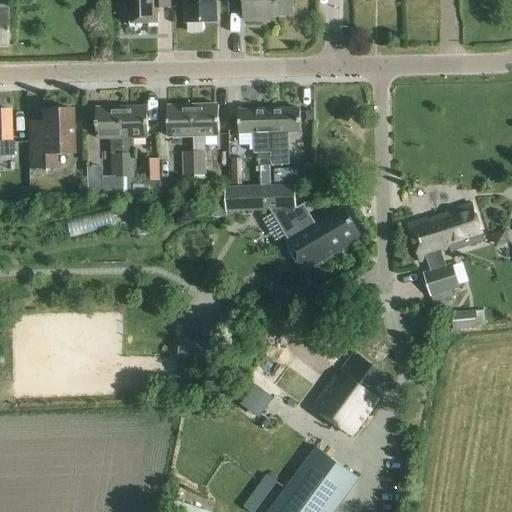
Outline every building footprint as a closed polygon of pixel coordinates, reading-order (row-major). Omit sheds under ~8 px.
[(94,0),(93,30),(121,32),(122,0),(94,0)] [(124,0),(125,23),(157,22),(156,0),(171,0),(170,0),(124,0)] [(215,0),(184,0),(185,22),(187,22),(187,30),(189,32),(200,32),(201,30),(201,22),(216,22),(215,0)] [(226,0),(227,3),(242,3),(242,21),(261,21),(261,14),(291,14),(291,0),(226,0)] [(167,134),(193,134),(193,103),(167,103),(167,134)] [(219,133),(219,103),(193,103),(193,134),(219,133)] [(113,179),(125,178),(123,104),(98,105),(99,136),(112,136),(112,155),(113,179)] [(123,104),(125,178),(136,178),(135,155),(134,155),(133,135),(149,135),(149,104),(123,104)] [(31,168),(56,167),(55,152),(74,151),(72,107),(42,108),(44,140),(30,141),(31,168)] [(272,164),(289,163),(289,131),(302,130),(301,108),(271,109),(272,164)] [(10,138),(9,110),(0,109),(0,156),(14,156),(13,138),(10,138)] [(272,164),(271,109),(240,109),(240,132),(254,131),(255,153),(259,153),(259,164),(272,164)] [(204,153),(194,154),(194,175),(205,175),(204,153)] [(194,175),(194,154),(184,154),(185,183),(194,183),(194,175)] [(241,158),(232,158),(233,184),(242,184),(241,158)] [(296,182),(296,170),(275,170),(275,182),(296,182)] [(126,190),(125,178),(113,179),(101,179),(101,195),(126,194),(126,190)] [(285,241),(303,272),(309,269),(347,247),(344,242),(362,232),(346,205),(316,222),(305,203),(298,207),(297,186),(227,188),(228,210),(270,208),(288,239),(285,241)] [(213,219),(228,218),(227,199),(212,200),(213,219)] [(473,204),(439,214),(451,252),(484,243),(473,204)] [(175,220),(188,223),(192,208),(179,205),(175,220)] [(451,252),(439,214),(437,215),(438,219),(435,220),(433,216),(408,223),(419,262),(428,259),(431,271),(423,273),(430,298),(461,289),(454,264),(447,266),(444,254),(451,252)] [(511,249),(496,243),(490,256),(511,265),(511,249)] [(422,269),(409,270),(408,261),(391,263),(395,298),(425,294),(422,269)] [(452,314),(454,330),(477,327),(475,311),(452,314)] [(229,364),(232,317),(225,317),(222,363),(229,364)] [(420,325),(421,336),(445,334),(444,323),(420,325)] [(354,354),(348,361),(314,407),(352,436),(371,411),(367,408),(375,397),(379,400),(392,383),(354,354)] [(195,376),(195,369),(181,370),(182,392),(196,391),(196,382),(202,382),(202,376),(195,376)] [(255,386),(241,405),(251,412),(265,393),(255,386)] [(317,447),(269,511),(334,511),(359,479),(317,447)]
